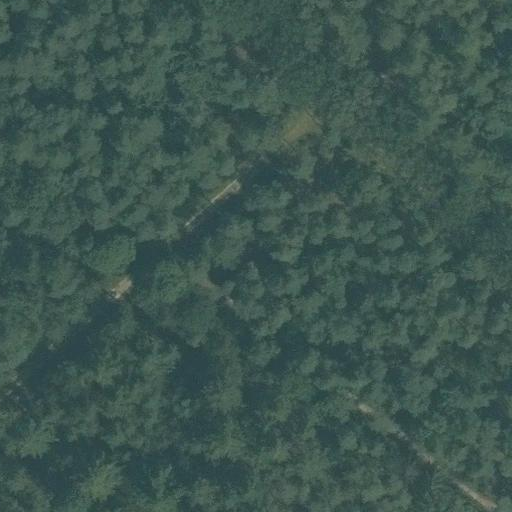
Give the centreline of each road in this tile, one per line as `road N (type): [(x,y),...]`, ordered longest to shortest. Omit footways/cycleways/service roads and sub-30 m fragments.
road 1 (unknown): [(491,511),(0,147)]
road 2 (track): [(0,380),(322,83)]
road 3 (unclassified): [(511,249),(235,0)]
